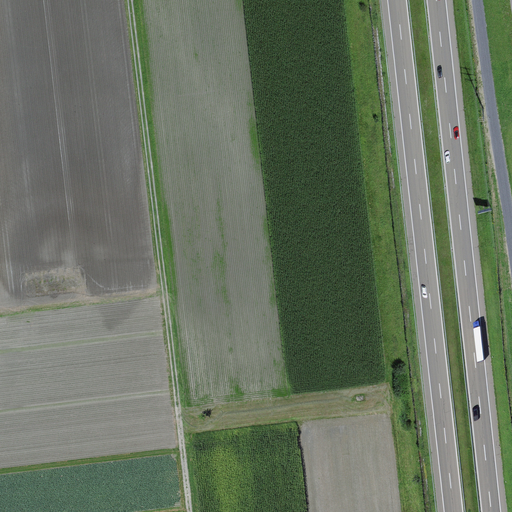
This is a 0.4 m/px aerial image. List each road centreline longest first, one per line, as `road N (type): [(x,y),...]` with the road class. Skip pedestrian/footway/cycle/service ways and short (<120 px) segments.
road 1 (track): [(132,0),(191,511)]
road 2 (motorway): [(396,0),(452,511)]
road 3 (motorway): [(491,511),(435,0)]
road 4 (track): [(479,0),(511,235)]
